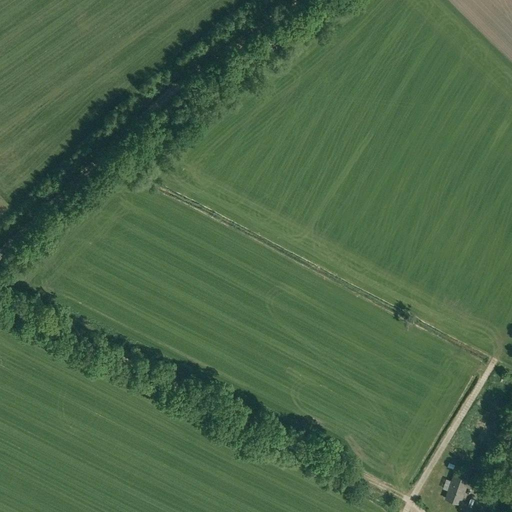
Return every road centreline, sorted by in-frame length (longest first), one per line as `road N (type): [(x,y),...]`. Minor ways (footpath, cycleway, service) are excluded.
road 1 (track): [(411,503),(0,298)]
road 2 (track): [(306,0),(183,86),(0,256)]
road 3 (track): [(411,503),(497,355)]
